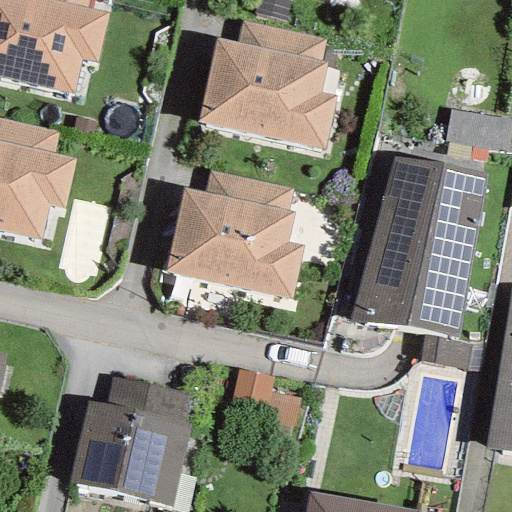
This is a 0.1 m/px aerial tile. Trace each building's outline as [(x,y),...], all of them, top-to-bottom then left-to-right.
[(96,63),(106,12),(85,7),(86,0),(0,0),(0,77),(70,95),(78,59),(96,63)] [(284,22),(290,1),(284,0),(256,0),(253,14),(284,22)] [(321,149),(332,99),(317,95),(324,64),(318,63),(323,42),(240,23),(236,42),(215,38),(197,122),(321,149)] [(511,153),(511,126),(511,122),(511,120),(449,111),(444,142),(473,148),(487,150),(511,153)] [(64,209),(75,158),(54,153),(59,131),(0,118),(0,231),(39,241),(47,205),(64,209)] [(471,161),(485,163),(487,150),(473,148),(471,161)] [(485,175),(392,157),(349,322),(455,338),(485,175)] [(290,299),(301,248),(285,245),(292,214),(287,213),(291,191),(209,172),(204,192),(183,188),(165,272),(290,299)] [(511,289),(510,289),(484,448),(511,452),(511,289)] [(465,371),(470,346),(423,337),(418,362),(465,371)] [(293,429),(299,401),(267,393),(270,377),(237,370),(228,414),(293,429)] [(187,396),(110,379),(104,404),(85,399),(66,484),(171,508),(189,425),(181,423),(187,396)] [(414,511),(308,493),(305,511),(414,511)]
